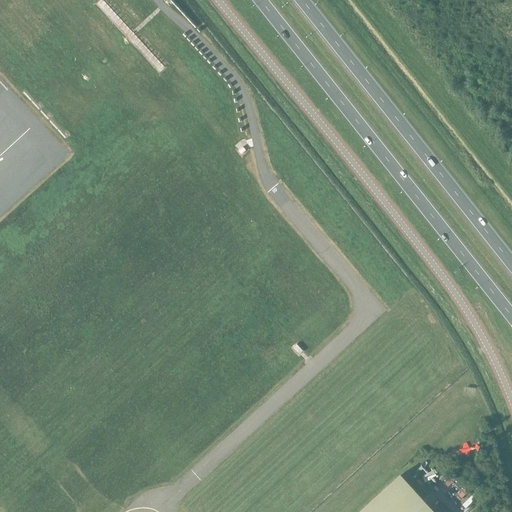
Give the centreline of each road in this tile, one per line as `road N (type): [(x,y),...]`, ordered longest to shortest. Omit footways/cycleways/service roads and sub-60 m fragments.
road 1 (unclassified): [(217,0),(450,292),(511,401)]
road 2 (trunk): [(259,0),(511,315)]
road 3 (trunk): [(511,265),(300,0)]
